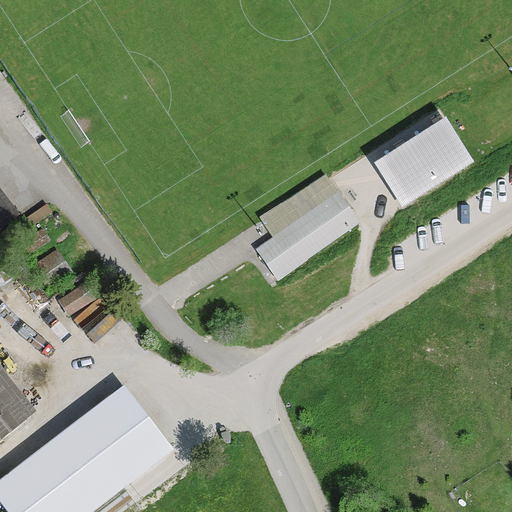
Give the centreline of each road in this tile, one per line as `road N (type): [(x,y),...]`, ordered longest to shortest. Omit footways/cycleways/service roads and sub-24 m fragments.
road 1 (residential): [(240,391),(111,259),(0,113)]
road 2 (residential): [(511,211),(240,391)]
road 3 (unknown): [(265,425),(224,395),(100,365)]
road 4 (residential): [(240,391),(305,511)]
